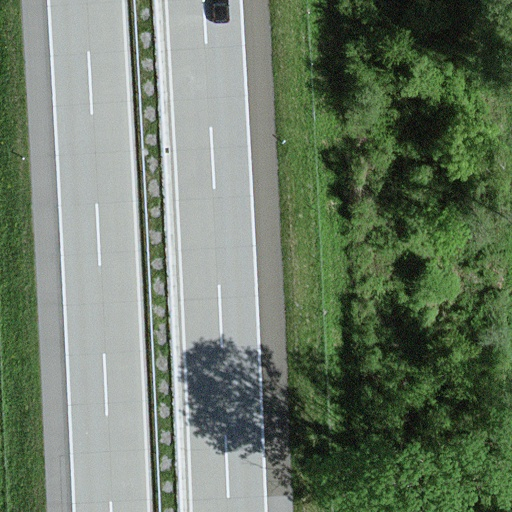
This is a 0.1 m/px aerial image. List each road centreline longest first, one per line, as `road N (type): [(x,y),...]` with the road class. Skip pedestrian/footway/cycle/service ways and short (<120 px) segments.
road 1 (motorway): [(80,0),(109,511)]
road 2 (motorway): [(224,511),(198,0)]
